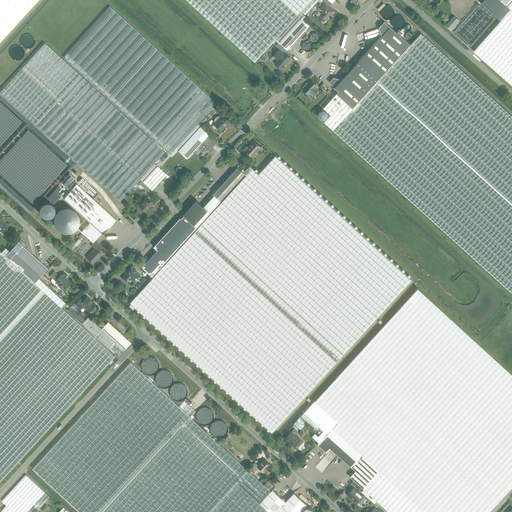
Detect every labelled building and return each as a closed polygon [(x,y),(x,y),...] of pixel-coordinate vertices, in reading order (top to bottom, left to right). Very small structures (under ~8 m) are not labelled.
[(0,0),(0,41),(37,0),(0,0)] [(283,52),(286,49),(280,44),(303,20),(302,20),(305,16),(302,13),(302,12),(305,14),(318,0),(187,0),(255,61),(275,39),(279,43),(276,46),(279,49),(283,52)] [(328,0),(321,0),(325,3),(320,9),(323,11),(321,13),(319,12),(316,15),(318,16),(318,17),(318,18),(320,19),(320,20),(321,21),(321,20),(324,22),(334,11),(329,6),(332,3),(328,0)] [(500,20),(473,51),(511,84),(511,0),(507,5),(511,9),(500,20)] [(483,0),(481,3),(497,18),(500,20),(511,9),(507,5),(511,0),(491,0),(490,3),(486,1),(486,0),(483,0)] [(122,110),(170,154),(172,156),(177,150),(199,126),(206,119),(204,117),(216,103),(176,67),(138,32),(109,6),(85,32),(63,57),(122,110)] [(451,22),(447,27),(452,32),(452,31),(460,22),(455,18),(451,22)] [(286,49),(287,50),(309,26),(303,20),(280,44),(286,49)] [(331,114),(324,122),(333,130),(410,45),(400,35),(401,33),(398,31),(397,32),(384,21),(379,27),(382,35),(341,79),(333,77),(329,82),(339,91),(331,100),(330,100),(327,104),(324,108),(331,114)] [(511,117),(420,34),(410,45),(333,130),(511,292),(511,117)] [(44,42),(0,91),(83,167),(120,201),(132,187),(134,190),(140,184),(157,165),(154,163),(164,152),(124,115),(44,42)] [(279,49),(273,55),(278,60),(274,64),(281,70),(283,67),(284,68),(284,67),(284,66),(286,64),(285,63),(289,58),(283,52),(279,49)] [(303,88),(303,89),(309,95),(311,92),(314,95),(318,91),(315,88),(317,85),(311,80),(306,86),(305,85),(303,87),(303,88)] [(220,117),(219,116),(218,116),(216,116),(215,117),(214,118),(214,119),(213,120),(213,121),(215,123),(213,124),(220,130),(225,124),(226,125),(230,121),(222,115),(220,117)] [(208,135),(199,126),(177,150),(186,158),(208,135)] [(251,157),(260,148),(253,141),(247,147),(246,146),(243,150),(251,157)] [(151,279),(131,302),(152,322),(176,343),(248,409),(272,432),(315,384),(340,356),(411,279),(395,265),(370,242),(275,155),(259,173),(253,167),(251,165),(244,173),(247,175),(222,202),(151,279)] [(149,193),(152,190),(166,174),(157,165),(140,184),(149,193)] [(237,167),(213,194),(222,202),(247,175),(244,173),(237,167)] [(69,173),(61,182),(67,188),(75,179),(69,173)] [(103,233),(116,219),(76,183),(63,197),(103,233)] [(58,186),(47,198),(54,204),(64,192),(58,186)] [(219,199),(215,195),(204,206),(197,199),(183,214),(184,215),(181,218),(181,217),(154,247),(157,250),(140,269),(150,278),(156,272),(198,227),(214,209),(212,207),(219,199)] [(153,202),(146,197),(139,205),(145,211),(149,207),(149,206),(153,202)] [(0,218),(0,230),(2,232),(8,225),(4,221),(3,222),(0,218)] [(85,240),(81,236),(70,247),(75,252),(85,240)] [(5,248),(1,252),(34,282),(38,278),(47,267),(26,248),(28,246),(21,239),(19,241),(17,240),(12,245),(9,248),(8,250),(5,248)] [(101,254),(99,252),(103,247),(96,240),(91,245),(95,248),(87,257),(93,263),(101,254)] [(0,481),(16,463),(19,460),(114,356),(61,307),(65,303),(38,278),(34,282),(1,252),(0,251),(0,481)] [(135,282),(141,276),(131,267),(125,273),(126,274),(123,278),(127,281),(130,278),(135,282)] [(65,288),(66,290),(67,290),(69,289),(69,288),(70,287),(70,286),(68,285),(71,282),(65,277),(65,278),(61,274),(59,276),(53,271),(50,276),(53,278),(55,280),(65,289),(65,288)] [(43,274),(40,277),(49,285),(51,282),(43,274)] [(324,391),(304,413),(320,427),(319,427),(316,431),(320,434),(318,436),(315,433),(312,436),(319,443),(333,428),(379,470),(362,488),(364,489),(364,490),(377,501),(380,504),(381,505),(388,511),(488,511),(497,502),(511,485),(511,374),(417,288),(347,365),(324,391)] [(95,307),(93,305),(95,304),(91,300),(91,301),(85,296),(82,300),(79,297),(74,303),(80,308),(82,305),(84,307),(85,306),(89,310),(90,309),(92,311),(93,311),(94,309),(95,307)] [(76,311),(80,308),(74,303),(67,311),(118,357),(131,342),(108,321),(101,328),(88,316),(85,319),(76,311)] [(80,511),(102,511),(164,444),(195,411),(184,400),(179,406),(131,362),(33,468),(80,511)] [(215,416),(215,414),(215,412),(214,411),(213,410),(211,408),(210,408),(209,407),(207,407),(205,407),(204,407),(202,408),(201,409),(200,411),(199,412),(198,413),(198,415),(198,417),(198,418),(199,420),(200,421),(201,422),(203,423),(205,424),(206,424),(208,424),(210,423),(211,423),(212,422),(214,420),(214,419),(215,417),(215,416)] [(264,485),(247,469),(208,432),(210,430),(204,425),(202,423),(202,424),(200,426),(191,417),(104,511),(272,511),(262,502),(270,491),(264,485)] [(306,423),(300,417),(293,424),(300,430),(306,423)] [(228,430),(228,428),(227,426),(227,424),(226,423),(224,422),(223,422),(221,421),(220,421),(218,421),(217,422),(215,422),(213,424),(213,425),(212,426),(211,428),(211,430),(211,431),(212,433),(213,434),(214,435),(215,437),(216,437),(217,438),(219,438),(221,438),(223,438),(224,437),(226,436),(227,434),(228,433),(228,431),(228,430)] [(330,448),(351,468),(351,467),(355,471),(350,476),(354,480),(357,483),(362,488),(379,470),(333,428),(319,443),(317,444),(326,452),(330,448)] [(290,444),(294,447),(295,446),(296,446),(296,445),(298,447),(302,442),(300,440),(294,434),(297,432),(294,429),(291,432),(285,438),(290,443),(290,444)] [(254,473),(258,468),(263,472),(264,472),(267,474),(272,469),(270,468),(271,468),(270,467),(268,466),(269,464),(264,459),(258,466),(256,464),(250,470),(254,473)] [(6,505),(0,511),(26,511),(33,505),(36,507),(38,509),(50,496),(26,474),(2,501),(6,505)] [(299,511),(307,504),(292,489),(283,498),(273,489),(275,486),(268,480),(264,485),(270,491),(262,502),(272,511),(299,511)] [(363,497),(354,488),(348,494),(353,499),(352,500),(356,504),(363,497)] [(364,490),(362,492),(372,502),(374,504),(377,501),(364,490)]
